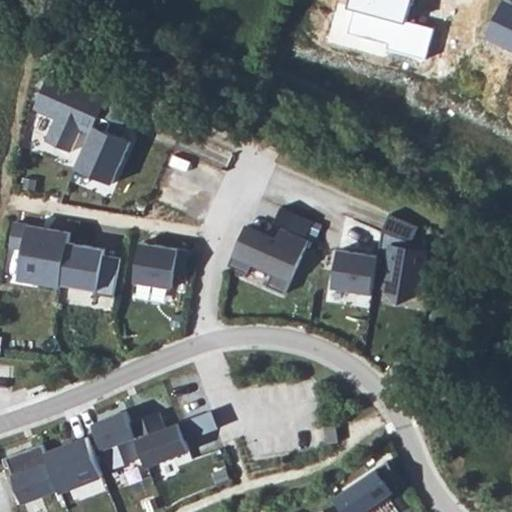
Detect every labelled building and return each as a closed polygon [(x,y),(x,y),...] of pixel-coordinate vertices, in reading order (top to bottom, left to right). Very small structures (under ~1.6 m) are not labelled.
[(413,5),(413,0),(351,0),(350,6),(355,7),(348,33),(388,44),(387,48),(426,59),(434,28),(415,23),(409,21),(413,5)] [(511,1),(509,0),(505,0),(488,36),(511,48),(511,1)] [(107,98),(51,73),(35,109),(56,118),(46,140),(72,151),(82,129),(92,133),(107,98)] [(131,109),(107,98),(92,133),(77,167),(113,183),(132,142),(109,132),(113,122),(123,127),(131,109)] [(313,220),(282,207),(275,222),(307,236),(313,220)] [(384,230),(379,257),(388,258),(384,287),(392,293),(413,298),(422,293),(429,244),(412,241),(419,225),(391,213),(384,230)] [(70,242),(72,232),(15,222),(11,246),(26,248),(21,278),(63,285),(63,283),(70,242)] [(247,226),(230,265),(250,274),(257,258),(276,267),(270,282),(287,290),(310,240),(282,228),(277,239),(247,226)] [(106,248),(70,242),(63,283),(98,289),(97,293),(116,296),(122,257),(105,254),(106,248)] [(189,250),(142,242),(136,281),(173,287),(176,273),(185,274),(189,250)] [(340,249),(334,287),(373,293),(379,255),(340,249)] [(112,468),(145,456),(132,422),(128,410),(95,423),(112,468)] [(160,411),(132,422),(145,456),(149,465),(190,450),(187,439),(220,427),(213,410),(167,427),(160,411)] [(337,423),(325,425),(328,444),(340,442),(337,423)] [(90,436),(48,452),(62,489),(62,491),(104,475),(90,436)] [(25,503),(62,489),(48,452),(44,443),(8,457),(25,503)] [(401,484),(390,459),(336,496),(346,511),(365,511),(390,495),(389,493),(401,484)]
